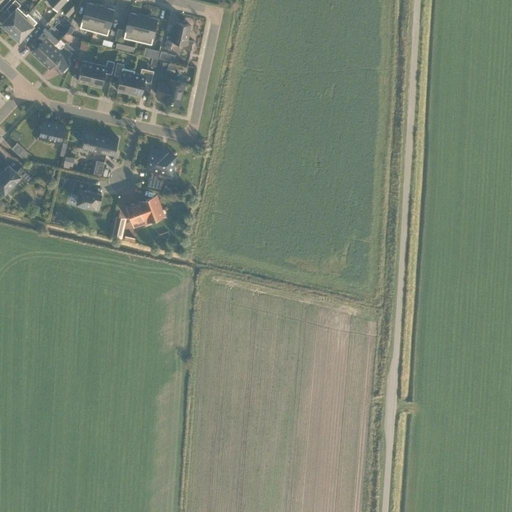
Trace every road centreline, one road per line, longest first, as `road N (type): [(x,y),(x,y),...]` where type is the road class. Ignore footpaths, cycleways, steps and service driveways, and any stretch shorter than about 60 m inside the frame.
road 1 (unclassified): [(384,511),(417,0)]
road 2 (residential): [(134,124),(189,137),(216,10)]
